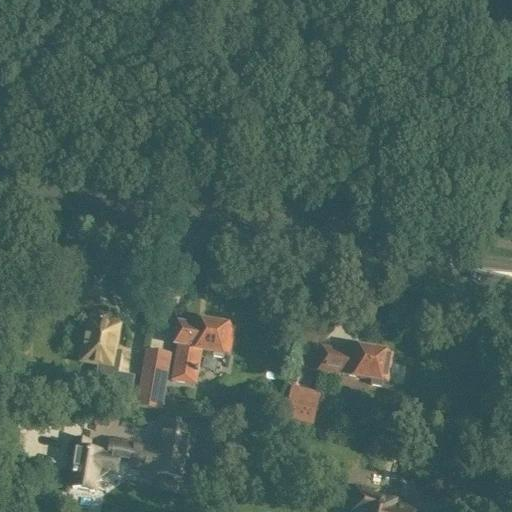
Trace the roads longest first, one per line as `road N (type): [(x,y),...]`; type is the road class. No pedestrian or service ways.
road 1 (secondary): [(511,272),(0,188)]
road 2 (track): [(473,266),(481,0)]
